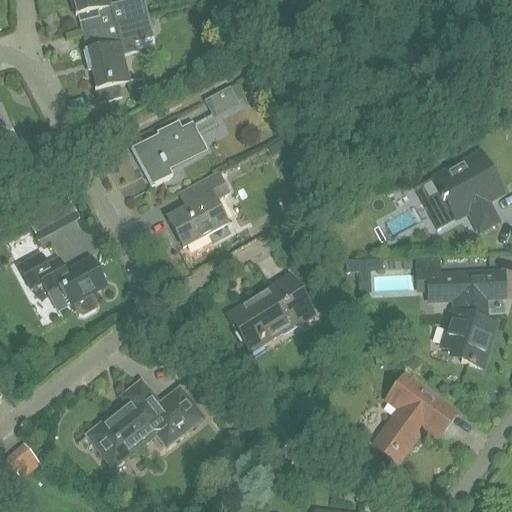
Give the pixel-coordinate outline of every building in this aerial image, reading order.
[(144,1),(123,6),(111,9),(109,0),(70,0),(75,18),(77,17),(82,35),(149,18),(144,1)] [(154,40),(149,18),(82,35),(86,52),(84,52),(95,93),(98,106),(123,99),(120,87),(127,85),(128,94),(145,90),(142,82),(130,85),(123,57),(138,54),(135,45),(154,40)] [(229,88),(204,101),(214,119),(239,105),(229,88)] [(0,138),(14,131),(0,105),(0,138)] [(190,128),(171,138),(168,134),(132,154),(152,191),(173,179),(169,173),(205,153),(190,128)] [(481,155),(434,181),(457,223),(469,216),(480,235),(499,224),(489,205),(504,196),(481,155)] [(196,208),(169,222),(183,250),(226,227),(214,203),(228,196),(219,179),(188,194),(196,208)] [(314,205),(304,187),(276,203),(286,220),(314,205)] [(38,216),(29,221),(38,238),(47,234),(38,216)] [(74,312),(76,311),(79,316),(84,318),(97,311),(98,306),(95,300),(98,299),(94,292),(106,286),(91,260),(66,274),(59,261),(36,273),(48,296),(61,289),(74,312)] [(370,264),(345,265),(346,277),(370,276),(370,264)] [(506,300),(505,276),(429,279),(430,303),(456,302),(456,315),(455,315),(444,351),(464,357),(462,364),(483,371),(497,327),(486,324),(486,301),(506,300)] [(290,279),(227,318),(250,355),(313,316),(290,279)] [(400,413),(374,448),(400,468),(425,434),(438,443),(458,416),(407,379),(388,404),(400,413)] [(180,390),(158,406),(145,389),(126,404),(129,407),(88,439),(108,465),(123,454),(128,460),(155,439),(166,453),(206,423),(180,390)] [(41,466),(24,445),(0,465),(0,485),(2,488),(17,475),(22,481),(41,466)]
